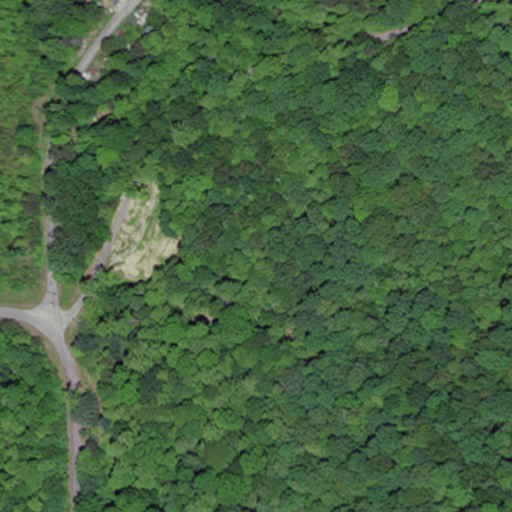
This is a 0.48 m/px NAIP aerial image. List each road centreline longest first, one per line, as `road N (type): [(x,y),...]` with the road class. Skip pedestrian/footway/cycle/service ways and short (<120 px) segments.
road 1 (residential): [(54,334),(60,133),(82,79),(144,0),(430,23),(271,61),(180,130),(149,161),(54,334)]
road 2 (residential): [(85,511),(72,366),(40,323),(0,311)]
